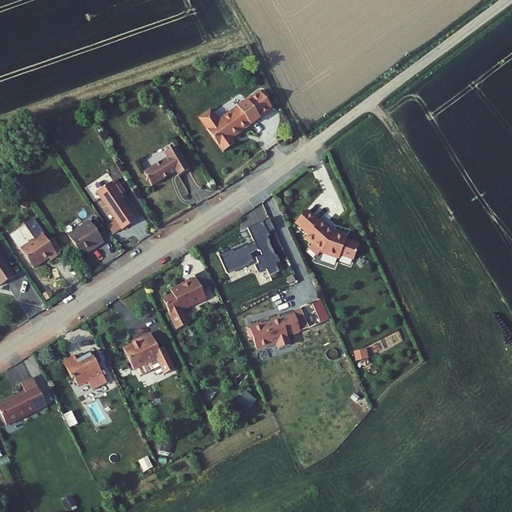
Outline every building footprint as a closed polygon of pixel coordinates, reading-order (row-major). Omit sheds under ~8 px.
[(228,61),(227,74),(239,75),(240,62),(228,61)] [(223,116),(217,108),(213,107),(206,112),(205,116),(227,148),(239,139),(236,134),(278,105),(265,87),(223,116)] [(172,155),(149,170),(157,183),(181,168),(183,172),(194,165),(180,143),(169,150),(172,155)] [(128,224),(128,225),(143,216),(127,191),(130,189),(121,176),(104,187),(121,214),(128,224)] [(323,250),(324,250),(341,256),(343,252),(356,256),(361,239),(348,235),(348,233),(337,229),(337,231),(335,230),(321,219),(321,220),(307,209),(297,221),(310,233),(307,236),(314,242),(311,246),(320,254),(323,250)] [(99,244),(110,236),(97,214),(75,228),(87,248),(98,242),(99,244)] [(128,224),(121,214),(114,218),(121,229),(128,224)] [(275,229),(270,217),(263,220),(269,232),(275,229)] [(220,254),(228,272),(229,272),(227,268),(238,263),(240,267),(255,260),(251,252),(259,248),(260,250),(261,249),(263,254),(257,256),(260,262),(256,264),(259,272),(269,267),(272,273),(280,270),(277,262),(281,260),(278,254),(277,255),(268,236),(270,235),(269,232),(263,220),(248,227),(256,243),(249,246),(247,243),(233,250),(233,251),(222,256),(220,254)] [(25,245),(37,265),(54,254),(57,257),(65,252),(50,229),(25,245)] [(16,266),(0,240),(0,270),(3,276),(10,272),(9,270),(16,266)] [(179,284),(169,289),(175,301),(185,296),(186,298),(196,293),(197,294),(204,290),(205,291),(211,288),(211,286),(202,267),(189,274),(188,274),(187,273),(186,273),(176,278),(179,284)] [(169,347),(158,325),(144,332),(145,333),(131,340),(141,361),(144,360),(147,367),(161,360),(157,353),(169,347)] [(82,348),(71,355),(80,371),(81,370),(86,378),(95,373),(96,375),(102,372),(105,378),(115,373),(97,344),(84,351),(82,348)] [(367,349),(353,352),(356,362),(369,359),(367,349)] [(38,365),(26,371),(30,379),(2,393),(12,413),(52,393),(38,365)] [(243,391),(237,403),(249,409),(256,398),(243,391)] [(0,453),(9,449),(0,432),(0,453)] [(148,457),(139,462),(145,472),(153,468),(148,457)] [(71,496),(61,501),(66,511),(76,505),(71,496)]
